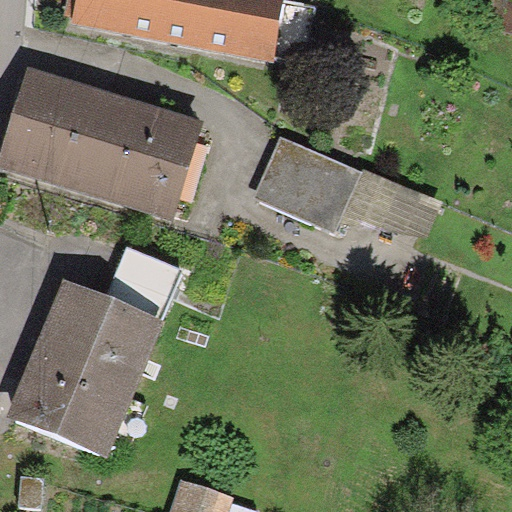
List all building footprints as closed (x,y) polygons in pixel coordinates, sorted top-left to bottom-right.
[(266,45),(274,0),(74,0),(72,11),(266,45)] [(274,0),(266,45),(302,52),(310,0),(274,0)] [(191,103),(39,65),(16,155),(168,193),(191,103)] [(262,195),(305,213),(329,224),(357,159),(283,126),(254,191),(262,195)] [(305,213),(262,195),(251,218),(294,237),(305,213)] [(96,292),(147,314),(154,317),(180,258),(121,233),(96,292)] [(147,314),(96,292),(69,281),(14,409),(96,444),(105,424),(125,433),(141,395),(117,385),(147,314)] [(37,473),(16,467),(8,494),(30,500),(37,473)] [(217,511),(226,487),(180,472),(166,511),(217,511)] [(132,511),(43,485),(35,511),(132,511)]
